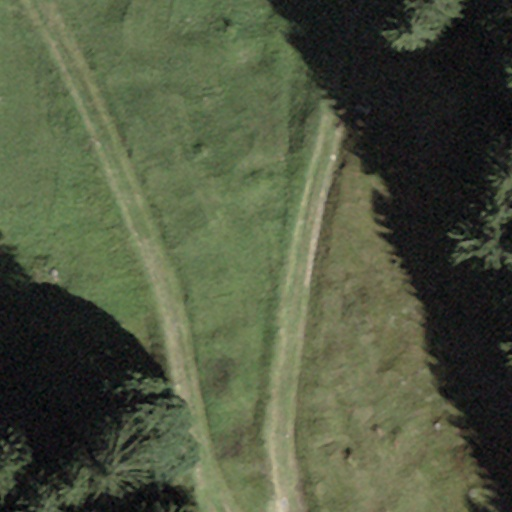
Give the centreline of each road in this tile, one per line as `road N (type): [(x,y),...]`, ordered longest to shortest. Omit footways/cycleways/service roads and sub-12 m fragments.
road 1 (track): [(212,511),(144,235),(39,0)]
road 2 (track): [(360,0),(316,152),(288,330),(290,511)]
